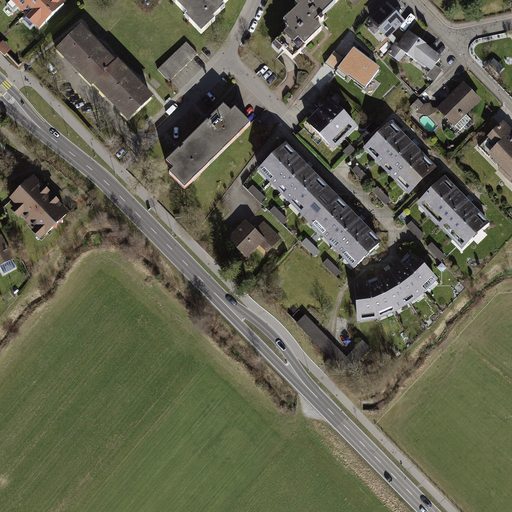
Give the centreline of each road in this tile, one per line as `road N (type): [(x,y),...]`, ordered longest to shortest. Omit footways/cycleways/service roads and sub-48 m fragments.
road 1 (secondary): [(429,511),(110,186),(0,88)]
road 2 (residential): [(227,60),(140,148)]
